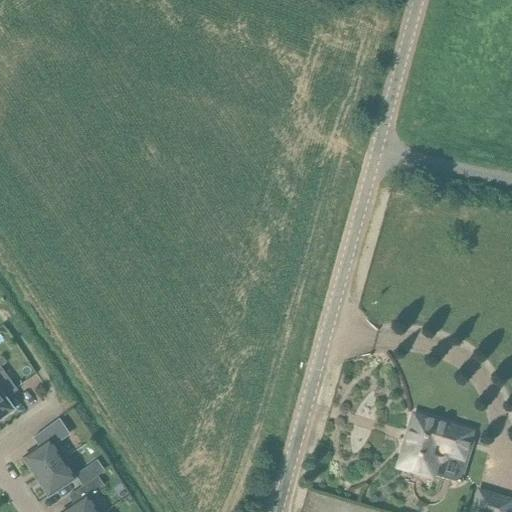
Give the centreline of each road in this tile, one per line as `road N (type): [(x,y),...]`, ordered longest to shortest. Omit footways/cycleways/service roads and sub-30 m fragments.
road 1 (unclassified): [(275,511),(376,154)]
road 2 (unclassified): [(376,154),(419,0)]
road 3 (unclassified): [(511,181),(376,154)]
